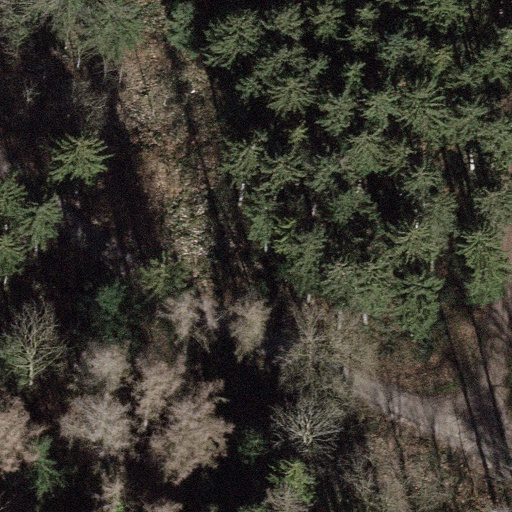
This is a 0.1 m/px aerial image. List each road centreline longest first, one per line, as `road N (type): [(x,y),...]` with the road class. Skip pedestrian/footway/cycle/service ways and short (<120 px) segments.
road 1 (track): [(0,159),(38,201),(128,268),(511,463)]
road 2 (track): [(511,214),(484,447)]
